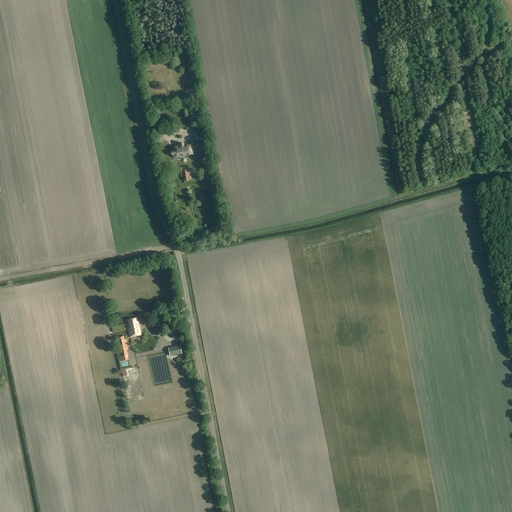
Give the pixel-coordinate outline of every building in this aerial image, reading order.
[(172,155),(173,156),(174,158),(192,155),(191,144),(184,146),(184,144),(179,145),(179,146),(172,147),(173,151),(172,153),(172,155)] [(183,177),(184,181),(191,180),(191,179),(191,174),(191,171),(188,171),(181,172),(180,172),(181,177),(183,177)] [(137,323),(136,319),(127,321),(128,326),(129,326),(130,329),(128,330),(130,338),(141,336),(139,327),(138,328),(138,325),(138,322),(137,323)] [(117,337),(118,342),(121,357),(122,357),(123,362),(128,360),(127,356),(128,356),(127,349),(129,349),(127,341),(125,341),(125,340),(124,336),(117,337)] [(168,349),(170,356),(182,354),(180,347),(168,349)]
